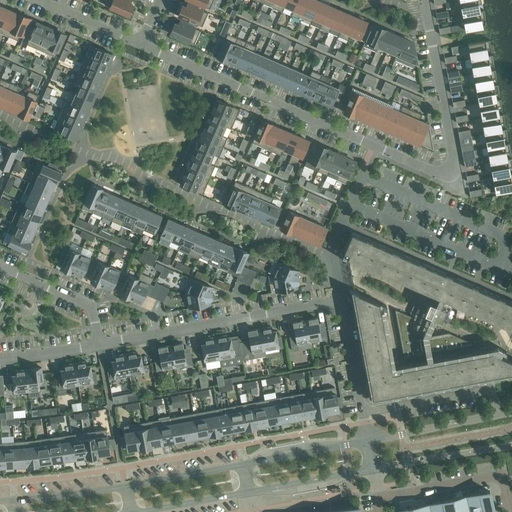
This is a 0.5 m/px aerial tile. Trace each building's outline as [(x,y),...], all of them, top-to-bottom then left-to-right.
[(106,0),(104,5),(128,16),(133,5),(129,4),(130,0),(129,0),(106,0)] [(188,0),(209,9),(213,0),(188,0)] [(282,12),(285,7),(284,7),(287,0),(275,0),(273,8),(282,12)] [(285,7),(293,10),(294,11),(298,0),(287,0),(284,7),(285,7)] [(293,10),(291,16),(301,20),(309,0),(298,0),(294,11),(293,10)] [(314,0),(309,0),(301,20),(310,24),(320,2),(314,0)] [(459,0),(462,15),(479,11),(478,4),(482,4),(480,0),(459,0)] [(320,2),(310,24),(319,28),(329,6),(320,2)] [(202,27),(208,13),(188,4),(186,8),(182,6),(178,16),(202,27)] [(0,30),(8,11),(0,6),(0,30)] [(329,33),(332,27),(331,27),(338,10),(329,6),(319,28),(329,33)] [(332,27),(340,31),(341,31),(348,14),(338,10),(331,27),(332,27)] [(484,11),(484,10),(479,11),(462,15),(464,24),(439,29),(440,35),(482,27),(481,19),(484,19),(483,11),(484,11)] [(8,11),(0,30),(0,33),(8,37),(18,15),(8,11)] [(448,11),(436,14),(437,19),(449,17),(448,11)] [(348,41),(350,35),(357,19),(348,14),(341,31),(340,31),(338,36),(348,41)] [(29,26),(31,22),(27,21),(28,19),(18,15),(8,37),(18,41),(20,35),(24,37),(29,26)] [(369,31),(369,30),(365,28),(367,23),(357,19),(350,35),(365,41),(369,31)] [(226,20),(223,27),(229,30),(232,23),(226,20)] [(194,44),(200,31),(180,22),(178,25),(175,24),(170,34),(194,44)] [(34,28),(29,26),(24,37),(29,39),(26,45),(36,49),(46,27),(36,23),(34,28)] [(375,26),(374,28),(371,27),(369,30),(369,31),(365,41),(366,42),(364,46),(376,52),(378,47),(385,31),(375,26)] [(46,27),(36,49),(46,53),(55,31),(46,27)] [(55,57),(65,35),(55,31),(46,53),(55,57)] [(385,31),(378,47),(387,51),(395,35),(385,31)] [(227,60),(237,38),(227,34),(218,56),(227,60)] [(395,35),(387,51),(397,55),(404,39),(395,35)] [(237,38),(227,60),(237,64),(246,42),(237,38)] [(213,52),(218,54),(224,41),(219,39),(213,52)] [(417,64),(416,54),(410,52),(414,43),(404,39),(397,55),(395,60),(414,68),(416,63),(417,64)] [(490,41),(490,40),(485,41),(468,44),(471,59),(488,56),(487,49),(490,48),(489,41),(490,41)] [(246,42),(237,64),(246,68),(253,52),(254,52),(256,47),(246,42)] [(112,54),(90,45),(86,55),(108,64),(112,54)] [(253,52),(246,68),(256,72),(263,56),(254,52),(253,52)] [(351,53),(348,61),(355,64),(358,56),(351,53)] [(82,64),(104,73),(108,64),(86,55),(82,64)] [(492,55),(488,56),(471,59),(473,74),(491,71),(491,70),(489,64),(493,63),(491,56),(492,55)] [(263,56),(256,72),(265,76),(272,60),(263,56)] [(456,56),(444,58),(445,64),(457,62),(456,56)] [(272,60),(265,76),(274,80),(281,64),(272,60)] [(78,73),(100,83),(104,73),(82,64),(78,73)] [(284,85),(291,68),(281,64),(274,80),(284,85)] [(347,65),(345,72),(351,74),(353,68),(347,65)] [(293,89),(300,72),(291,68),(284,85),(293,89)] [(495,69),(491,70),(491,71),(473,74),(476,89),(493,85),(492,78),(495,78),(494,70),(495,70),(495,69)] [(311,71),(309,76),(310,76),(302,93),(312,97),(321,75),(311,71)] [(459,71),(447,73),(448,79),(460,76),(459,71)] [(302,93),(310,76),(309,76),(300,72),(293,89),(302,93)] [(74,83),(96,92),(100,83),(78,73),(74,83)] [(372,88),(376,78),(366,74),(362,84),(372,88)] [(321,101),(328,85),(331,79),(321,75),(312,97),(321,101)] [(8,89),(11,83),(1,79),(0,81),(0,104),(1,105),(8,89)] [(391,96),(395,86),(385,82),(380,92),(391,96)] [(411,82),(408,88),(417,92),(420,86),(411,82)] [(8,89),(1,105),(10,109),(17,93),(20,87),(11,83),(8,89)] [(70,92),(75,95),(75,94),(92,102),(96,92),(74,83),(70,92)] [(498,84),(493,85),(476,89),(479,103),(496,100),(495,93),(498,93),(497,85),(498,85),(498,84)] [(339,102),(345,87),(340,85),(338,89),(328,85),(321,101),(331,105),(333,100),(339,102)] [(461,85),(450,87),(451,93),(463,91),(461,85)] [(419,103),(422,98),(401,89),(399,94),(419,103)] [(29,118),(39,96),(28,91),(26,97),(19,113),(29,118)] [(429,124),(419,120),(422,114),(402,106),(400,111),(353,91),(344,111),(433,150),(429,124)] [(17,93),(10,109),(19,113),(26,97),(17,93)] [(75,95),(71,103),(71,104),(88,111),(92,102),(75,94),(75,95)] [(501,99),(496,100),(479,103),(482,118),(499,115),(498,108),(501,107),(500,100),(501,100),(501,99)] [(239,110),(217,100),(213,110),(235,120),(239,110)] [(464,100),(452,102),(454,108),(465,106),(464,100)] [(71,103),(66,101),(62,111),(84,120),(88,111),(71,104),(71,103)] [(225,127),(231,129),(235,120),(213,110),(209,119),(226,126),(225,127)] [(58,120),(80,130),(84,120),(62,111),(58,120)] [(503,115),(503,114),(499,115),(482,118),(484,133),(502,130),(500,123),(504,122),(502,115),(503,115)] [(467,115),(455,117),(456,123),(468,121),(467,115)] [(222,136),(222,135),(225,127),(226,126),(209,119),(205,129),(222,136)] [(53,130),(75,139),(80,130),(58,120),(53,130)] [(261,121),(252,143),(262,147),(271,125),(261,121)] [(271,125),(262,147),(271,151),(280,129),(271,125)] [(201,138),(223,148),(227,138),(222,135),(222,136),(205,129),(201,138)] [(281,155),(283,150),(290,133),(280,129),(271,151),(281,155)] [(506,129),(502,130),(484,133),(487,148),(504,145),(504,144),(503,138),(506,137),(505,130),(506,129)] [(470,130),(458,132),(459,138),(471,136),(470,130)] [(290,133),(283,150),(292,154),(299,137),(290,133)] [(311,149),(307,147),(309,142),(299,137),(292,154),(306,160),(307,160),(312,149),(311,149)] [(201,138),(197,147),(213,155),(219,157),(223,148),(201,138)] [(473,144),(461,147),(462,153),(474,150),(473,144)] [(509,144),(504,144),(504,145),(487,148),(490,162),(507,159),(506,152),(509,152),(508,144),(509,144)] [(306,160),(304,166),(318,172),(327,149),(317,145),(317,147),(313,145),(311,149),(312,149),(307,160),(306,160)] [(0,166),(8,170),(16,152),(6,147),(5,148),(6,148),(0,160),(0,166)] [(193,157),(209,164),(213,155),(197,147),(193,157)] [(327,149),(318,172),(327,176),(337,154),(327,149)] [(337,154),(327,176),(336,180),(346,158),(337,154)] [(215,166),(209,164),(193,157),(189,166),(211,176),(215,166)] [(346,184),(356,162),(346,158),(336,180),(346,184)] [(511,158),(507,159),(490,162),(493,177),(510,174),(509,167),(511,166),(510,159),(511,159),(511,158)] [(24,162),(17,159),(15,165),(22,168),(24,162)] [(475,159),(463,161),(465,167),(476,165),(475,159)] [(33,173),(38,175),(56,182),(55,183),(56,183),(61,172),(56,170),(58,166),(49,162),(47,166),(37,162),(33,173)] [(13,170),(19,173),(22,168),(15,165),(13,170)] [(185,175),(207,185),(211,176),(189,166),(185,175)] [(511,173),(510,174),(493,177),(495,192),(511,189),(511,186),(511,182),(511,181),(511,173)] [(478,174),(466,176),(467,182),(479,180),(478,174)] [(38,175),(34,184),(34,185),(51,192),(55,183),(56,182),(38,175)] [(180,185),(202,195),(207,185),(185,175),(180,185)] [(15,180),(9,178),(6,184),(12,187),(15,180)] [(235,181),(225,203),(235,207),(245,185),(235,181)] [(24,193),(29,195),(30,195),(47,202),(51,192),(34,185),(34,184),(29,182),(24,193)] [(3,191),(9,193),(12,187),(6,184),(3,191)] [(92,213),(95,207),(94,207),(102,190),(102,189),(92,184),(81,208),(92,213)] [(245,211),(254,190),(245,185),(235,207),(245,211)] [(481,189),(469,191),(470,197),(482,195),(481,189)] [(95,207),(92,213),(102,217),(112,194),(102,190),(94,207),(95,207)] [(254,216),(263,194),(254,190),(245,211),(254,216)] [(308,192),(305,197),(326,206),(328,201),(308,192)] [(112,194),(102,217),(111,221),(114,216),(121,198),(112,194)] [(271,203),(273,198),(263,194),(254,216),(263,220),(270,203),(271,203)] [(47,202),(30,195),(29,195),(25,204),(43,212),(47,202)] [(111,221),(121,225),(131,203),(121,198),(114,216),(111,221)] [(141,207),(131,203),(121,225),(131,230),(131,229),(141,207)] [(273,224),(275,219),(281,221),(286,210),(271,203),(270,203),(263,220),(273,224)] [(43,212),(25,204),(21,214),(38,222),(43,212)] [(141,207),(131,229),(141,234),(144,229),(151,211),(141,207)] [(154,233),(156,229),(159,230),(163,221),(160,220),(161,216),(151,211),(144,229),(154,233)] [(282,228),(320,244),(327,228),(289,211),(282,228)] [(21,214),(16,212),(11,222),(34,232),(38,222),(21,214)] [(168,219),(166,223),(163,221),(159,230),(162,232),(160,236),(171,240),(178,223),(168,219)] [(80,220),(78,226),(85,229),(87,223),(80,220)] [(7,232),(12,235),(12,234),(30,242),(30,241),(34,232),(11,222),(7,232)] [(91,232),(94,226),(87,223),(85,229),(91,232)] [(178,223),(171,240),(180,245),(181,245),(188,227),(178,223)] [(180,245),(178,250),(188,255),(198,232),(188,227),(181,245),(180,245)] [(100,229),(98,235),(104,237),(107,232),(100,229)] [(82,231),(79,236),(86,239),(88,234),(82,231)] [(111,240),(114,235),(107,232),(104,237),(111,240)] [(199,257),(201,254),(200,253),(208,236),(198,232),(188,255),(198,259),(199,257)] [(343,251),(349,254),(348,257),(433,295),(430,302),(429,302),(424,313),(430,316),(422,335),(423,337),(416,339),(412,317),(395,309),(404,358),(425,354),(427,360),(395,366),(385,315),(388,314),(387,311),(381,312),(379,303),(358,293),(349,289),(370,402),(511,375),(511,360),(500,355),(503,350),(497,347),(432,359),(431,353),(475,345),(475,344),(456,336),(448,333),(428,336),(436,318),(441,320),(446,309),(440,306),(443,299),(511,328),(511,302),(352,233),(343,251)] [(12,246),(11,250),(20,254),(22,250),(26,252),(31,242),(30,241),(30,242),(12,234),(12,235),(8,244),(12,246)] [(93,242),(95,236),(88,234),(86,239),(93,242)] [(201,254),(199,257),(209,261),(218,240),(208,236),(200,253),(201,254)] [(120,238),(118,243),(124,246),(127,240),(120,238)] [(131,249),(133,243),(127,240),(124,246),(131,249)] [(209,261),(208,263),(217,267),(220,262),(228,245),(218,240),(209,261)] [(111,244),(109,249),(116,252),(118,246),(111,244)] [(228,272),(231,266),(230,266),(238,249),(237,249),(228,245),(220,262),(217,267),(228,272)] [(122,255),(125,249),(118,246),(116,252),(122,255)] [(65,259),(61,269),(71,273),(79,254),(64,247),(60,257),(65,259)] [(231,266),(228,272),(238,276),(242,266),(248,253),(238,248),(237,249),(238,249),(230,266),(231,266)] [(144,250),(142,255),(148,258),(151,253),(144,250)] [(151,253),(148,258),(155,261),(157,255),(151,253)] [(81,278),(86,268),(90,270),(94,260),(79,254),(71,273),(81,278)] [(256,257),(249,254),(246,261),(253,263),(256,257)] [(142,255),(139,261),(146,264),(148,258),(142,255)] [(168,265),(170,259),(164,257),(161,262),(168,265)] [(146,264),(153,266),(155,261),(148,258),(146,264)] [(95,272),(90,282),(101,286),(109,267),(94,260),(90,270),(95,272)] [(177,262),(175,268),(181,271),(184,265),(177,262)] [(279,263),(273,277),(272,277),(298,280),(299,276),(298,276),(299,272),(279,263)] [(188,274),(190,268),(184,265),(181,271),(188,274)] [(238,276),(237,279),(243,282),(249,269),(242,266),(238,276)] [(111,291),(115,281),(120,283),(124,273),(109,267),(101,286),(111,291)] [(250,285),(255,272),(249,269),(243,282),(250,285)] [(197,271),(194,276),(201,279),(203,274),(197,271)] [(124,285),(120,295),(130,299),(139,280),(138,280),(124,273),(120,283),(124,285)] [(154,286),(149,284),(152,279),(141,274),(138,280),(139,280),(130,299),(141,304),(145,294),(150,296),(154,286)] [(208,282),(210,277),(203,274),(201,279),(208,282)] [(273,277),(268,276),(271,293),(297,288),(297,284),(298,284),(298,280),(272,277),(273,277)] [(192,279),(185,293),(212,296),(212,292),(211,292),(212,288),(192,279)] [(217,279),(214,285),(221,288),(223,282),(217,279)] [(227,291),(230,285),(223,282),(221,288),(227,291)] [(156,283),(154,286),(150,296),(156,299),(162,286),(156,283)] [(163,302),(169,289),(162,286),(156,299),(163,302)] [(185,293),(188,309),(211,305),(210,300),(211,300),(212,296),(185,293)] [(317,318),(309,320),(309,321),(305,322),(309,343),(327,339),(324,326),(318,327),(317,318)] [(289,333),(292,351),(310,347),(309,343),(305,322),(301,322),(301,321),(293,323),(295,332),(289,333)] [(271,327),(264,328),(264,329),(260,330),(264,351),(283,348),(281,337),(277,338),(276,331),(272,332),(271,327)] [(244,341),(239,342),(242,355),(243,360),(247,359),(265,356),(265,351),(264,351),(260,330),(256,331),(256,330),(248,331),(250,340),(244,341)] [(219,338),(215,338),(219,359),(242,355),(239,342),(239,338),(227,340),(226,335),(219,336),(219,338)] [(201,345),(205,362),(219,359),(215,338),(212,339),(211,338),(204,339),(205,345),(201,345)] [(182,343),(174,345),(174,346),(171,347),(174,368),(192,364),(190,351),(184,353),(182,343)] [(154,358),(157,371),(174,368),(171,347),(167,347),(167,346),(159,348),(160,357),(154,358)] [(136,352),(129,353),(129,354),(126,355),(129,376),(144,373),(141,356),(137,357),(136,352)] [(129,376),(126,355),(122,356),(122,355),(114,356),(115,361),(112,362),(113,368),(109,369),(111,380),(114,379),(116,386),(130,383),(129,376)] [(86,361),(79,363),(79,364),(75,364),(78,385),(97,382),(95,372),(91,372),(90,366),(87,367),(86,361)] [(58,378),(60,388),(78,385),(75,364),(71,365),(71,364),(64,365),(64,370),(61,371),(62,377),(58,378)] [(28,392),(29,397),(40,396),(38,382),(43,382),(41,368),(30,369),(30,370),(27,371),(29,392),(28,392)] [(12,376),(14,393),(28,392),(29,392),(27,371),(23,371),(23,370),(15,371),(16,376),(12,376)] [(199,375),(201,388),(208,387),(206,374),(199,375)] [(245,375),(224,379),(225,385),(232,384),(232,382),(246,380),(245,375)] [(338,407),(342,407),(340,397),(336,398),(334,387),(322,390),(327,414),(339,412),(338,407)] [(316,416),(316,417),(327,415),(327,414),(322,390),(311,392),(316,416)] [(316,416),(311,392),(300,394),(304,418),(316,416)] [(304,418),(300,394),(288,396),(292,420),(304,418)] [(292,420),(288,396),(276,398),(281,423),(292,420)] [(281,423),(276,398),(264,400),(269,425),(281,423)] [(269,425),(264,400),(252,403),(257,427),(269,425)] [(245,429),(245,430),(257,427),(252,403),(241,405),(245,429)] [(12,405),(5,406),(6,419),(12,418),(13,418),(12,405)] [(245,429),(241,405),(229,407),(233,431),(245,429)] [(233,431),(229,407),(217,409),(222,434),(233,431)] [(209,436),(222,434),(217,409),(205,411),(210,436),(209,436)] [(210,436),(205,411),(193,414),(198,438),(209,436),(210,436)] [(198,438),(193,414),(182,416),(186,440),(198,438)] [(186,440),(182,416),(170,418),(174,442),(186,440)] [(174,442),(170,418),(158,420),(163,445),(174,442)] [(163,445),(158,420),(146,422),(151,447),(163,445)] [(140,449),(140,450),(151,448),(151,447),(146,422),(136,424),(140,449)] [(120,438),(121,448),(127,447),(128,451),(140,449),(136,424),(123,427),(125,437),(120,438)] [(98,456),(110,454),(109,450),(115,449),(114,439),(108,440),(106,430),(94,431),(98,456)] [(86,458),(87,459),(98,457),(98,456),(94,431),(83,433),(87,458),(86,458)] [(87,458),(83,433),(71,435),(75,459),(86,458),(87,458)] [(75,459),(71,435),(59,436),(63,461),(75,459)] [(63,461),(59,436),(48,438),(51,463),(63,461)] [(51,463),(48,438),(36,440),(39,465),(40,465),(51,463)] [(27,466),(40,465),(39,465),(36,440),(26,441),(28,466),(27,466)] [(28,466),(26,441),(14,442),(16,467),(27,466),(28,466)] [(16,467),(14,442),(2,443),(4,468),(16,467)] [(488,511),(494,511),(490,491),(478,493),(482,511),(488,511)] [(466,496),(469,511),(482,511),(478,493),(466,496)] [(469,511),(466,496),(453,499),(456,511),(469,511)] [(441,502),(443,511),(456,511),(453,499),(441,502)] [(429,504),(430,511),(443,511),(441,502),(429,504)]
